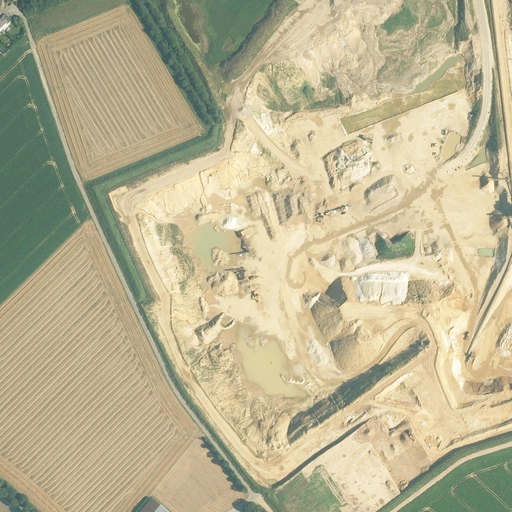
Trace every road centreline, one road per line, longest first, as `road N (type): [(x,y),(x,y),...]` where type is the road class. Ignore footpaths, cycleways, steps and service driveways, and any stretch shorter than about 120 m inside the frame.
road 1 (track): [(231,511),(254,497),(164,371),(70,160),(25,19),(12,10)]
road 2 (unknown): [(254,497),(422,383)]
road 3 (track): [(511,443),(457,463),(393,511)]
